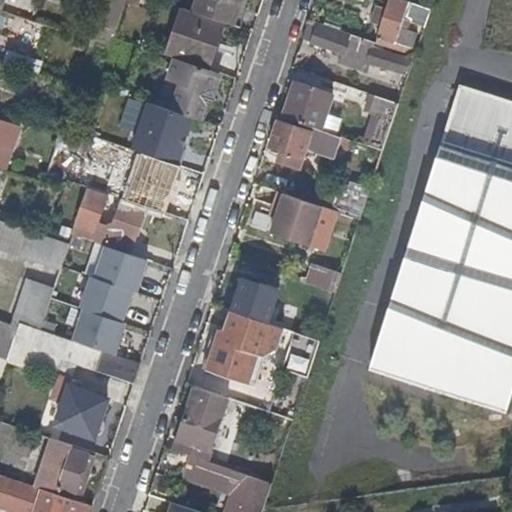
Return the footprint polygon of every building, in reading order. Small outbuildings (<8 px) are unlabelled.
[(225,23),(240,28),(250,0),(199,0),(195,13),(225,23)] [(400,32),(405,19),(409,4),(398,0),(390,0),(388,9),(380,7),(374,22),(382,25),(378,37),(397,43),(396,47),(408,51),(410,44),(411,44),(413,37),(400,32)] [(426,26),(431,9),(410,2),(409,4),(405,19),(426,26)] [(209,70),(225,23),(195,13),(184,10),(169,56),(171,57),(209,70)] [(376,42),(310,20),(303,39),(344,54),(341,62),(366,70),(368,62),(405,75),(409,60),(374,48),(376,42)] [(416,56),(419,47),(411,44),(410,44),(408,51),(407,53),(416,56)] [(0,51),(0,62),(37,75),(40,64),(0,51)] [(169,110),(199,120),(204,105),(209,101),(207,95),(214,72),(209,70),(171,57),(164,80),(176,84),(167,109),(169,110)] [(209,101),(219,74),(214,72),(207,95),(209,101)] [(298,81),(285,117),(303,124),(324,131),(328,118),(326,117),(334,94),(298,81)] [(511,406),(511,100),(462,85),(372,368),(509,415),(511,406)] [(384,151),(400,104),(365,92),(358,111),(368,115),(359,139),(354,137),(353,141),(384,151)] [(158,141),(169,110),(167,109),(122,94),(117,93),(112,109),(136,117),(132,132),(158,141)] [(0,122),(0,167),(10,171),(16,153),(10,151),(16,131),(28,134),(31,125),(16,120),(14,127),(0,122)] [(324,131),(303,124),(302,128),(279,121),(270,146),(277,148),(273,162),(295,170),(300,156),(303,157),(308,142),(347,155),(352,140),(324,131)] [(105,140),(143,153),(145,147),(122,139),(123,136),(108,132),(105,140)] [(128,201),(145,207),(166,214),(171,196),(175,197),(179,184),(176,183),(182,166),(145,153),(128,201)] [(320,205),(361,219),(372,188),(351,181),(349,189),(344,188),(342,194),(319,186),(313,203),(320,205)] [(74,235),(116,250),(129,254),(145,207),(128,201),(122,199),(115,222),(106,226),(99,223),(108,194),(90,188),(74,235)] [(313,203),(280,192),(267,232),(307,246),(320,205),(313,203)] [(0,248),(20,255),(29,230),(0,220),(0,248)] [(29,230),(20,255),(41,262),(50,237),(29,230)] [(50,237),(41,262),(63,269),(67,254),(71,244),(50,237)] [(148,266),(104,252),(94,283),(138,297),(148,266)] [(305,283),(336,294),(343,274),(312,263),(305,283)] [(25,287),(22,296),(29,298),(36,279),(31,277),(27,288),(25,287)] [(36,279),(29,298),(43,303),(50,284),(36,279)] [(233,311),(269,323),(280,290),(243,279),(233,311)] [(29,298),(22,296),(16,314),(23,317),(24,313),(29,298)] [(43,303),(29,298),(24,313),(38,317),(43,303)] [(125,322),(80,307),(69,340),(114,355),(125,322)] [(215,347),(207,369),(249,383),(258,355),(264,357),(278,348),(285,328),(269,323),(233,311),(225,333),(220,331),(219,336),(227,339),(223,350),(215,347)] [(0,356),(8,360),(20,325),(8,321),(6,325),(0,323),(0,356)] [(20,325),(8,360),(8,361),(29,367),(42,330),(21,324),(20,325)] [(42,330),(29,367),(58,377),(64,358),(135,382),(141,364),(114,355),(69,340),(49,332),(42,330)] [(0,385),(8,361),(8,360),(0,356),(0,385)] [(97,438),(110,400),(70,386),(59,424),(97,438)] [(172,449),(204,460),(225,397),(192,386),(172,449)] [(93,453),(51,439),(34,486),(41,488),(74,499),(76,493),(83,491),(95,457),(92,456),(93,453)] [(219,511),(263,511),(273,483),(204,460),(172,449),(166,447),(159,467),(228,491),(219,511)] [(3,469),(1,474),(10,478),(26,483),(28,478),(3,469)] [(1,474),(0,474),(0,506),(1,506),(10,478),(1,474)] [(10,478),(1,506),(14,511),(17,511),(26,483),(10,478)] [(26,483),(17,511),(33,511),(41,488),(34,486),(26,483)] [(85,511),(88,504),(74,499),(41,488),(33,511),(85,511)] [(205,511),(170,501),(166,511),(205,511)]
